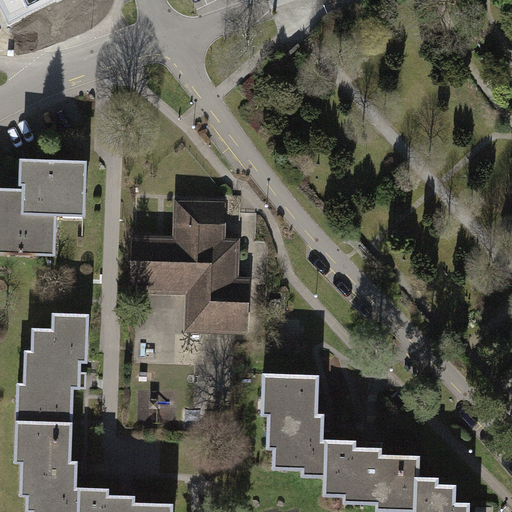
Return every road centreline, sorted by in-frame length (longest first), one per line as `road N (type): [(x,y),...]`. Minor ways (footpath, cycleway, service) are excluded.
road 1 (residential): [(511,449),(331,257),(209,102),(168,35)]
road 2 (residential): [(168,35),(0,105)]
